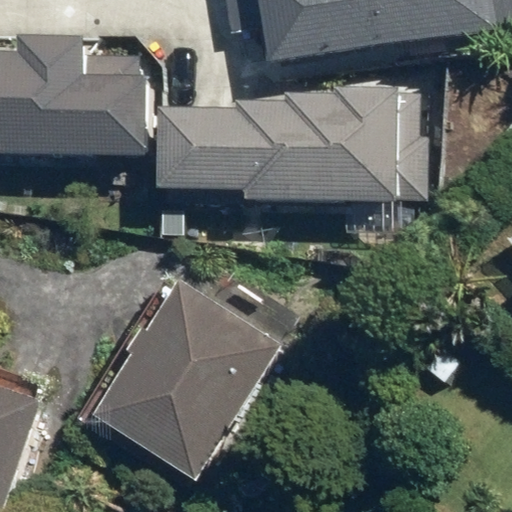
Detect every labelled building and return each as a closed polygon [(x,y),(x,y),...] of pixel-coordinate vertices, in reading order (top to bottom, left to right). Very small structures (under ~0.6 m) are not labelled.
[(273,80),(503,42),(503,32),(511,34),(511,0),(227,0),(237,50),(267,44),(273,80)] [(0,170),(151,172),(152,90),(149,90),(149,66),(90,65),(90,54),(24,53),(24,68),(9,68),(9,62),(0,62),(0,170)] [(425,131),(427,102),(362,98),(362,103),(339,102),(339,107),(326,106),(326,109),(286,107),(285,117),(247,115),(246,126),(165,122),(163,203),(247,207),(247,217),(412,220),(413,205),(439,207),(443,132),(425,131)] [(209,499),(292,362),(183,295),(99,432),(209,499)] [(21,511),(55,415),(0,396),(0,511),(21,511)]
